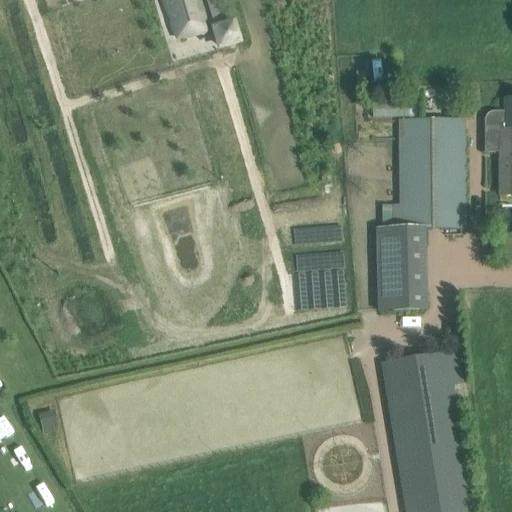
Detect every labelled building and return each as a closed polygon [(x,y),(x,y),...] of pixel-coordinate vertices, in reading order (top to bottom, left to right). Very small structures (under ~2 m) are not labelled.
[(163,0),(171,25),(182,22),(187,37),(207,31),(197,0),(163,0)] [(356,72),(357,87),(368,86),(367,72),(356,72)] [(484,123),(485,131),(485,154),(500,154),(500,197),(511,197),(511,100),(506,100),(506,113),(496,113),(492,113),(489,114),(487,117),(485,120),(484,123)] [(405,116),(405,101),(372,103),(372,118),(405,116)] [(393,229),(383,229),(375,229),(378,312),(428,311),(425,231),(465,230),(464,120),(398,121),(399,206),(392,206),(393,229)] [(192,279),(147,293),(152,310),(198,296),(192,279)] [(155,319),(159,335),(205,324),(201,308),(155,319)] [(381,365),(387,401),(405,511),(473,511),(452,385),(461,384),(456,353),(381,365)] [(40,435),(56,431),(51,411),(35,414),(40,435)]
